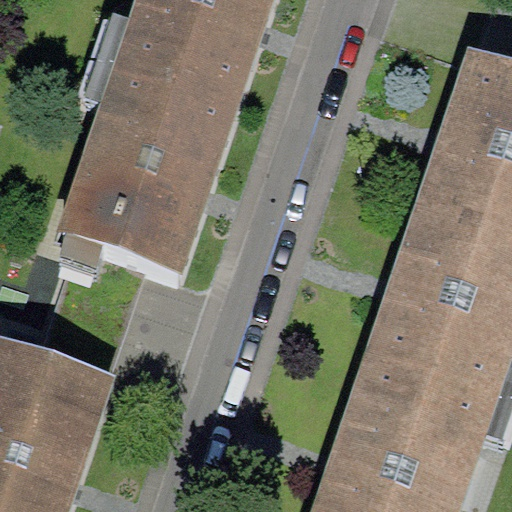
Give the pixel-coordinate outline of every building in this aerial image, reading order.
[(147,0),(120,80),(234,119),(255,57),(274,0),(147,0)] [(421,223),(511,253),(511,84),(473,71),(435,182),(421,223)] [(197,227),(234,119),(120,80),(63,250),(176,289),(197,227)] [(511,356),(511,253),(421,223),(385,330),(371,371),(493,412),(511,356)] [(38,371),(97,391),(133,283),(74,265),(38,371)] [(0,357),(0,511),(68,511),(109,395),(97,391),(38,371),(0,357)] [(453,511),(474,450),(480,452),(493,412),(371,371),(322,511),(453,511)]
